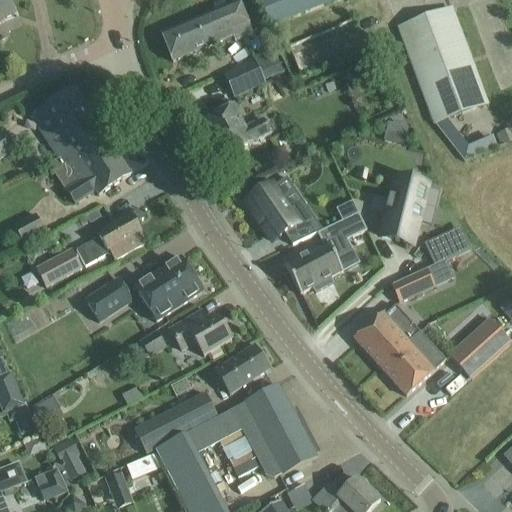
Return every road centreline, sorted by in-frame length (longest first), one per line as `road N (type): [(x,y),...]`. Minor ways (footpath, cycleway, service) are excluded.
road 1 (tertiary): [(436,511),(213,241),(137,99),(118,39)]
road 2 (residential): [(118,39),(0,98)]
